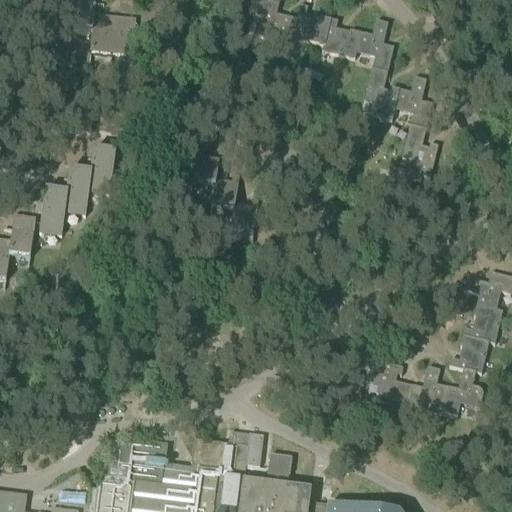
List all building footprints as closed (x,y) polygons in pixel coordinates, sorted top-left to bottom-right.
[(52,3),(73,5),(73,0),(51,0),(50,11),(51,11),(52,3)] [(72,31),(91,33),(92,33),(94,19),(94,8),(103,9),(103,8),(94,7),(94,0),(73,0),(73,5),(70,39),(71,39),(72,31)] [(279,32),(292,35),(295,23),(276,18),(278,7),(258,2),(252,1),(248,17),(260,20),(256,39),(269,43),(273,42),(276,40),(278,37),(279,32)] [(291,41),(323,49),(329,23),(319,20),(318,23),(305,19),(307,11),(299,9),(295,23),(292,35),(291,41)] [(109,69),(114,20),(94,19),(92,33),(91,33),(88,67),(89,67),(90,59),(110,61),(109,69)] [(114,20),(109,69),(110,69),(111,61),(130,63),(130,70),(131,71),(135,22),(114,20)] [(354,63),(355,57),(360,37),(349,34),(348,36),(335,33),(337,25),(329,23),(323,49),(321,55),(354,63)] [(374,61),(371,73),(387,77),(393,51),(382,49),(387,28),(375,25),(371,39),(360,37),(355,57),(374,61)] [(391,125),(394,113),(399,93),(390,91),(390,95),(383,94),(387,77),(371,73),(363,106),(371,107),(368,120),(379,122),(378,124),(382,125),(382,123),(391,125)] [(412,118),(409,129),(425,133),(431,108),(420,105),(425,84),(413,81),(409,96),(399,93),(394,113),(412,118)] [(409,164),(407,175),(406,176),(421,180),(429,182),(437,150),(429,148),(428,152),(421,151),(425,133),(409,129),(401,162),(409,164)] [(107,153),(85,150),(82,173),(83,173),(80,194),(101,197),(107,153)] [(192,187),(213,190),(214,190),(215,185),(218,164),(201,161),(202,153),(196,152),(190,196),(191,196),(192,187)] [(82,173),(61,170),(58,193),(59,193),(56,214),(57,214),(77,217),(80,194),(83,173),(82,173)] [(406,176),(407,175),(389,171),(381,204),(388,205),(407,210),(410,198),(408,198),(411,185),(419,187),(421,180),(406,176)] [(211,211),(232,214),(233,214),(234,209),(238,179),(232,178),(230,187),(215,185),(214,190),(213,190),(209,220),(210,220),(211,211)] [(58,193),(37,191),(33,222),(34,222),(32,235),(53,238),(57,214),(56,214),(59,193),(58,193)] [(233,214),(232,214),(228,244),(229,244),(230,235),(252,238),(250,247),(251,247),(258,203),(251,202),(250,211),(234,209),(233,214)] [(11,235),(9,245),(7,259),(8,259),(28,262),(27,270),(28,270),(33,236),(32,236),(33,222),(13,219),(11,233),(3,232),(2,233),(11,235)] [(7,259),(9,245),(0,243),(0,284),(4,285),(3,293),(4,293),(8,259),(7,259)] [(478,298),(475,309),(495,313),(500,295),(511,298),(511,295),(511,281),(490,276),(487,287),(466,282),(463,294),(478,298)] [(462,340),(488,346),(494,348),(502,315),(495,313),(475,309),(473,320),(475,321),(472,334),(464,332),(462,340)] [(213,363),(237,354),(229,333),(205,343),(213,363)] [(448,370),(462,374),(474,376),(480,378),(488,346),(462,340),(459,350),(461,351),(458,364),(450,362),(448,370)] [(375,397),(407,405),(411,389),(395,385),(396,378),(400,379),(402,371),(370,364),(368,372),(366,372),(365,375),(367,376),(364,387),(376,390),(375,397)] [(423,407),(442,411),(447,391),(436,388),(439,374),(427,371),(422,392),(411,389),(407,405),(405,415),(420,419),(423,407)] [(447,391),(442,411),(440,417),(456,421),(459,408),(479,413),(482,399),(481,396),(480,393),(477,391),(471,390),(474,376),(462,374),(457,394),(447,391)] [(34,406),(31,383),(14,385),(17,408),(34,406)] [(335,511),(333,509),(334,496),(320,495),(319,503),(309,501),(310,493),(286,490),(287,479),(288,479),(290,461),(268,458),(264,488),(243,485),(248,438),(229,435),(227,448),(193,443),(189,470),(163,467),(165,450),(109,443),(105,479),(94,487),(94,493),(88,492),(85,511),(23,511),(25,499),(0,496),(0,511),(335,511)]
